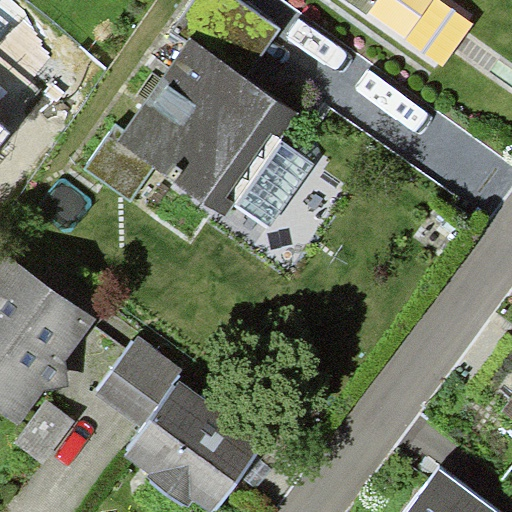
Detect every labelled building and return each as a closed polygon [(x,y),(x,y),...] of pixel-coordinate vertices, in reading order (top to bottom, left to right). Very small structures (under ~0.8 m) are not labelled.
[(390,0),(351,0),(378,18),(390,0)] [(291,116),(191,47),(118,152),(218,221),(291,116)] [(95,321),(8,257),(0,267),(0,409),(20,424),(95,321)] [(182,367),(137,335),(96,394),(141,425),(182,367)] [(265,443),(180,380),(125,454),(148,471),(145,475),(189,508),(196,499),(213,511),(265,443)] [(75,421),(46,400),(14,443),(43,464),(75,421)] [(492,511),(438,474),(412,511),(492,511)]
